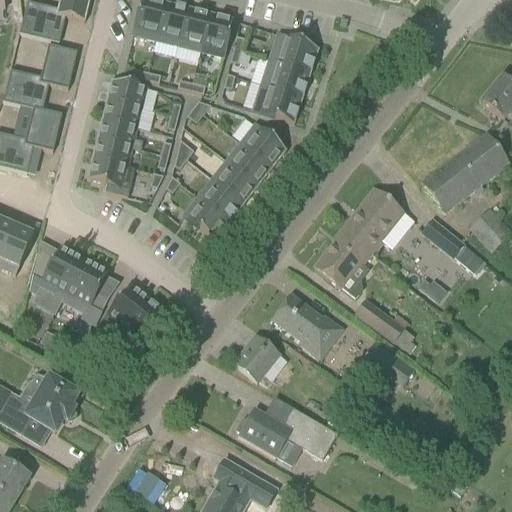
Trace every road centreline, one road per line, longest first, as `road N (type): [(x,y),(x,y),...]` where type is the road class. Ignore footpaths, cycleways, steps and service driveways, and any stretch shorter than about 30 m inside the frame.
road 1 (residential): [(214,324),(452,32)]
road 2 (residential): [(85,511),(156,394),(214,324)]
road 3 (residential): [(106,0),(55,218)]
road 4 (residential): [(55,218),(161,276),(214,324)]
road 5 (residential): [(452,32),(315,0)]
